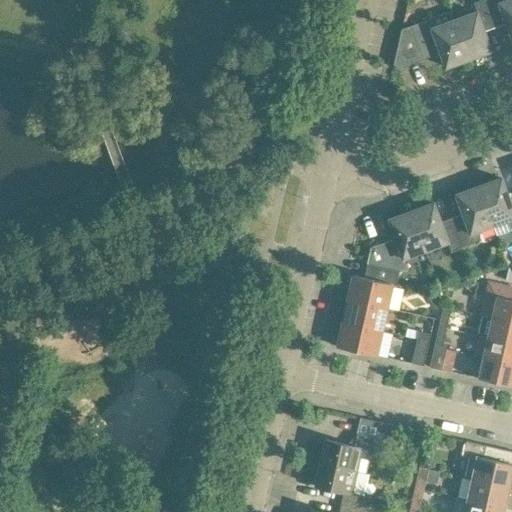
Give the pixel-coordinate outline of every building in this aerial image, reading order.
[(480,0),(473,3),(477,12),(454,20),(468,58),(491,50),(484,31),(495,27),(484,0),(480,0)] [(511,38),(511,0),(509,0),(499,4),(498,0),(484,0),(495,27),(506,23),(511,38)] [(446,67),(468,58),(454,20),(451,11),(401,29),(393,65),(398,69),(441,53),(446,67)] [(511,195),(509,197),(502,178),(479,187),(493,225),(507,220),(511,227),(511,195)] [(463,214),(452,218),(463,247),(480,240),(479,230),(493,225),(479,187),(456,195),(463,214)] [(434,203),(411,211),(425,250),(448,241),(451,251),(463,247),(452,218),(441,222),(434,203)] [(395,238),(371,248),(367,263),(399,270),(406,267),(403,258),(425,250),(411,211),(388,220),(395,238)] [(349,299),(386,308),(390,289),(391,287),(395,287),(399,270),(367,263),(364,277),(354,275),(351,289),(349,299)] [(445,276),(444,276),(443,276),(442,276),(441,276),(440,276),(440,277),(439,278),(438,279),(438,280),(438,281),(438,282),(438,283),(439,283),(439,284),(440,285),(441,285),(442,286),(443,286),(444,286),(445,286),(446,285),(447,285),(447,284),(448,283),(448,282),(448,281),(448,280),(448,279),(447,278),(447,277),(446,276),(445,276)] [(483,316),(492,318),(511,322),(511,287),(500,285),(497,297),(485,294),(480,315),(483,316)] [(344,323),(381,331),(386,308),(349,299),(344,323)] [(440,320),(438,326),(446,328),(451,308),(443,306),(440,320)] [(483,316),(478,336),(511,343),(511,322),(492,318),(483,316)] [(344,323),(338,347),(376,355),(381,331),(344,323)] [(438,326),(435,342),(443,344),(446,328),(438,326)] [(405,337),(417,339),(429,342),(431,334),(407,329),(405,337)] [(474,355),(483,357),(511,363),(511,343),(478,336),(474,355)] [(429,342),(417,339),(411,363),(424,366),(429,342)] [(429,367),(441,370),(445,353),(447,345),(443,344),(435,342),(429,367)] [(445,353),(441,370),(452,372),(456,356),(445,353)] [(511,363),(483,357),(478,378),(511,385),(511,363)] [(326,439),(320,463),(357,471),(360,458),(369,459),(378,453),(381,440),(390,434),(392,424),(361,417),(357,434),(354,446),(326,439)] [(416,442),(419,443),(421,431),(410,428),(409,431),(416,442)] [(467,478),(472,479),(510,487),(511,476),(511,451),(467,441),(464,455),(472,456),(467,478)] [(344,493),(341,504),(365,510),(368,498),(352,494),(357,471),(320,463),(315,486),(344,493)] [(420,467),(416,480),(425,482),(425,480),(428,469),(420,467)] [(472,479),(467,501),(505,509),(510,487),(472,479)] [(413,497),(410,511),(416,511),(418,511),(421,499),(413,497)] [(467,501),(464,511),(503,511),(505,509),(467,501)]
